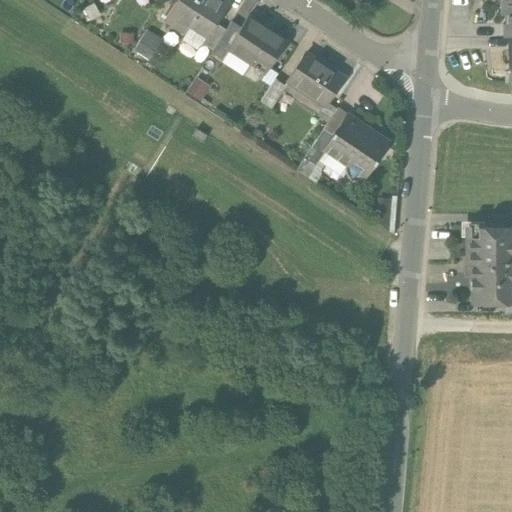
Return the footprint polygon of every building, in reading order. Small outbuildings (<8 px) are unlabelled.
[(178,0),(166,20),(186,33),(190,28),(206,39),(216,24),(228,6),(219,0),(178,0)] [(507,25),(507,26),(511,26),(511,0),(502,0),(503,13),(507,13),(507,25)] [(240,30),(228,49),(229,49),(252,65),(255,59),(269,68),(282,47),(271,40),(275,34),(249,17),(240,30)] [(228,49),(240,30),(230,23),(225,31),(212,50),(223,57),(229,49),(228,49)] [(212,50),(225,31),(216,24),(206,39),(202,44),(212,51),(212,50)] [(511,26),(507,26),(507,25),(503,25),(503,39),(510,39),(511,39),(511,26)] [(161,42),(144,31),(131,50),(147,62),(161,42)] [(306,54),(288,81),(288,82),(324,105),(324,106),(327,103),(343,78),(306,54)] [(283,90),(285,86),(275,79),(260,102),(271,109),(272,107),(276,100),(283,90)] [(195,80),(186,93),(198,100),(207,87),(195,80)] [(318,113),(324,105),(288,82),(285,86),(283,90),(318,113)] [(276,100),(272,107),(278,112),(283,105),(276,100)] [(327,123),(336,110),(327,103),(324,106),(324,105),(318,113),(317,116),(327,123)] [(322,131),(333,138),(347,116),(337,109),(336,110),(327,123),(322,131)] [(333,138),(325,152),(346,166),(346,168),(345,170),(345,172),(346,174),(347,176),(348,177),(349,179),(351,180),(353,181),(355,181),(357,181),(359,181),(361,180),(362,179),(364,178),(365,176),(366,175),(387,143),(347,116),(333,138)] [(325,152),(333,138),(322,131),(304,158),(315,166),(325,152)] [(307,178),(315,166),(304,158),(296,170),(307,178)] [(377,224),(385,229),(387,201),(379,200),(377,224)] [(385,229),(394,235),(396,202),(387,201),(385,229)] [(511,228),(511,229),(467,229),(467,265),(471,265),(511,264),(511,228)] [(511,264),(471,265),(471,303),(504,303),(511,302),(511,264)]
